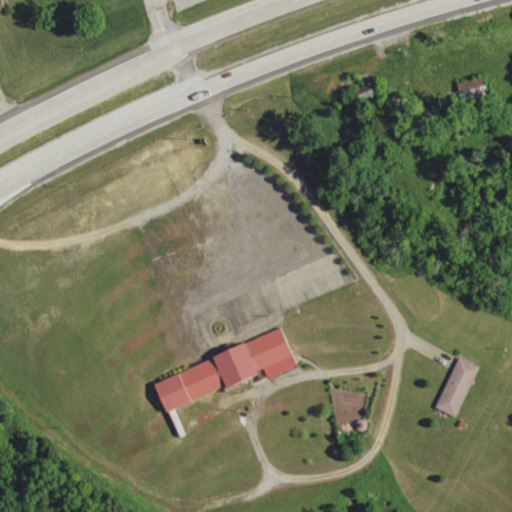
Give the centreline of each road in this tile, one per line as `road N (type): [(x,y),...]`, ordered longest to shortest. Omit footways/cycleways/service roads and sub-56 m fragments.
road 1 (primary): [(288,0),(0,133)]
road 2 (primary): [(202,91),(457,0)]
road 3 (primary): [(0,187),(202,91)]
